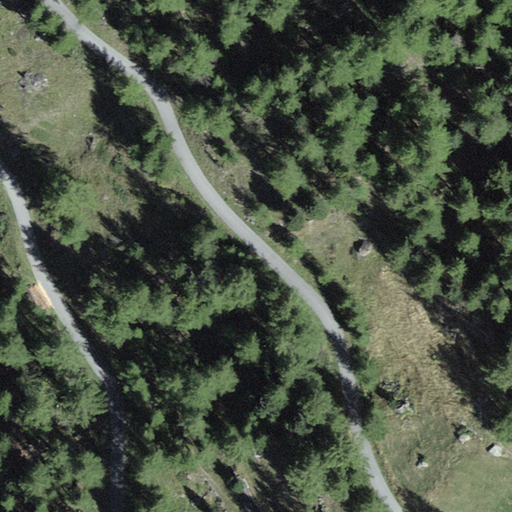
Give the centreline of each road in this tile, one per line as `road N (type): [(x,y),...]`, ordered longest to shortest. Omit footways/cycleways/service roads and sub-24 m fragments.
road 1 (track): [(51,0),(69,25),(158,95),(210,203),(308,294),(345,344),(359,443),(392,511)]
road 2 (track): [(117,511),(116,395),(43,285)]
road 3 (track): [(43,285),(14,187),(0,170)]
